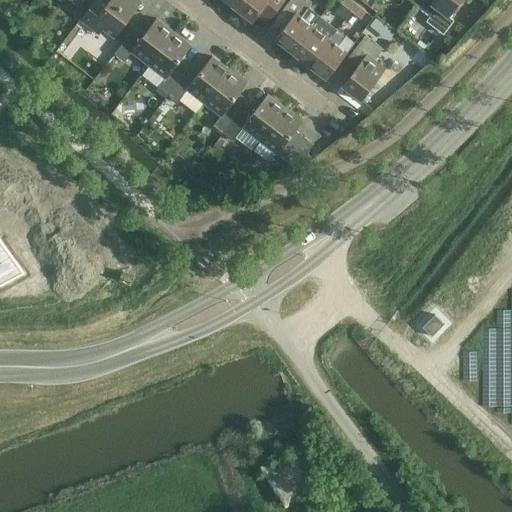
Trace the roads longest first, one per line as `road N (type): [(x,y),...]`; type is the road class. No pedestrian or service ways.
road 1 (unclassified): [(232,284),(0,78)]
road 2 (unclassified): [(408,511),(251,302)]
road 3 (secondary): [(334,232),(511,60)]
road 4 (residential): [(326,108),(183,0)]
road 5 (secondary): [(0,366),(88,363),(133,347)]
road 6 (secondary): [(133,347),(182,336),(251,302)]
